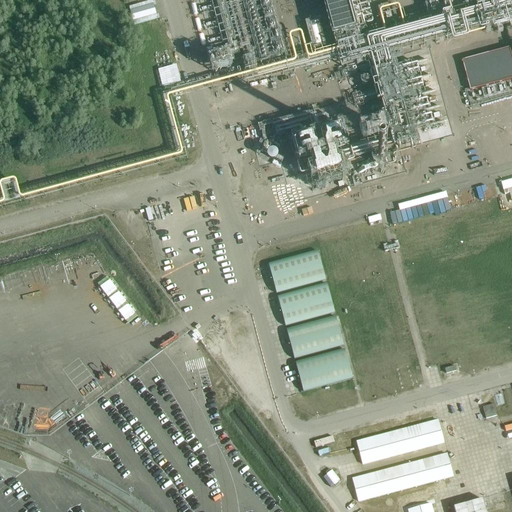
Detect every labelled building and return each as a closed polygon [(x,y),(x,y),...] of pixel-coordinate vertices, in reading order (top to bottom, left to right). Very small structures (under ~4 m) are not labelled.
[(470,90),(511,78),(511,57),(509,47),(462,60),(470,90)] [(303,138),(303,130),(305,129),(305,124),(293,125),(294,139),(303,138)] [(271,139),(263,144),(268,152),(276,147),(271,139)] [(356,160),(357,166),(369,162),(368,157),(356,160)] [(290,349),(341,339),(335,307),(332,308),(326,275),(323,276),(318,247),(269,256),(275,286),(278,286),(290,349)] [(294,354),(299,379),(349,370),(344,345),(294,354)] [(210,353),(191,356),(192,366),(212,363),(210,353)] [(493,404),(483,407),(486,418),(497,415),(493,404)] [(397,454),(401,466),(414,462),(411,450),(397,454)] [(376,492),(390,491),(388,474),(374,475),(376,492)] [(485,511),(482,499),(454,507),(454,511),(485,511)]
